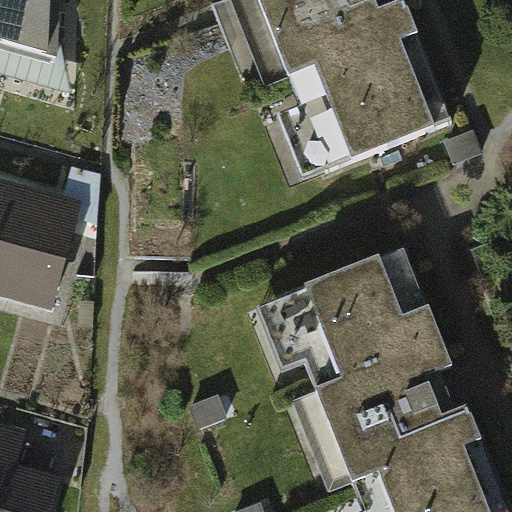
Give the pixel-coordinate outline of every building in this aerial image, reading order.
[(0,0),(0,42),(54,58),(56,0),(0,0)] [(453,128),(399,0),(255,0),(288,83),(314,70),(353,162),(453,128)] [(73,210),(0,186),(0,303),(39,316),(73,210)] [(428,315),(402,260),(300,295),(340,385),(318,398),(350,486),(378,477),(391,511),(507,511),(447,373),(428,315)] [(0,432),(0,511),(54,511),(63,480),(12,467),(19,437),(0,432)]
